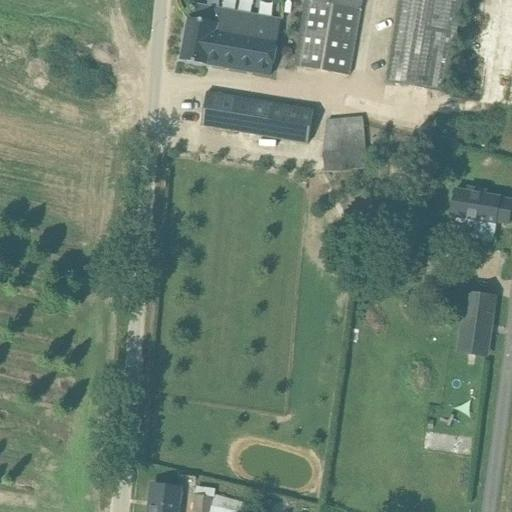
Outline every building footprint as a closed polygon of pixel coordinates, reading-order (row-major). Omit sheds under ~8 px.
[(399,0),(386,82),(447,92),(462,0),(399,0)] [(190,19),(183,60),(271,76),(275,56),(280,27),(229,19),(230,12),(199,7),(197,20),(190,19)] [(309,144),(314,111),(207,93),(201,126),(309,144)] [(324,139),(325,174),(368,171),(367,163),(377,163),(377,149),(366,149),(364,131),(351,131),(351,124),(326,126),(324,130),(324,139)] [(455,190),(451,216),(458,217),(455,234),(493,240),(496,223),(509,225),(510,215),(511,206),(511,196),(486,192),(486,191),(468,189),(468,192),(455,190)] [(472,270),(427,262),(409,259),(406,273),(424,277),(423,283),(468,291),(472,270)] [(494,298),(468,295),(460,352),(486,356),(494,298)] [(198,482),(196,495),(214,497),(215,496),(215,495),(215,484),(198,482)] [(177,511),(180,488),(153,485),(150,511),(177,511)] [(195,495),(193,511),(242,511),(245,503),(215,495),(215,496),(214,497),(196,495),(195,495)]
